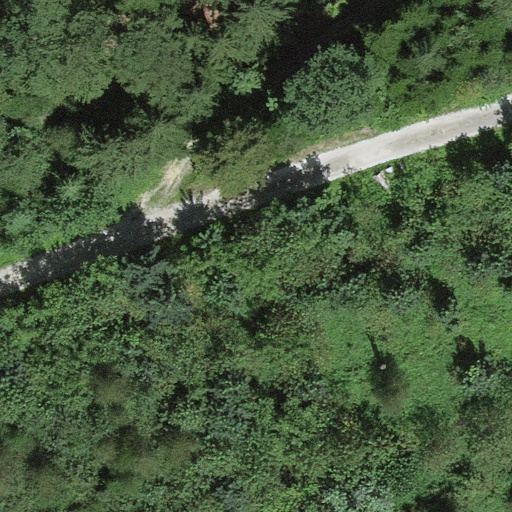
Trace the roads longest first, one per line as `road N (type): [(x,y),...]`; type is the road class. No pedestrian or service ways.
road 1 (track): [(138,230),(511,115)]
road 2 (track): [(138,230),(0,281)]
